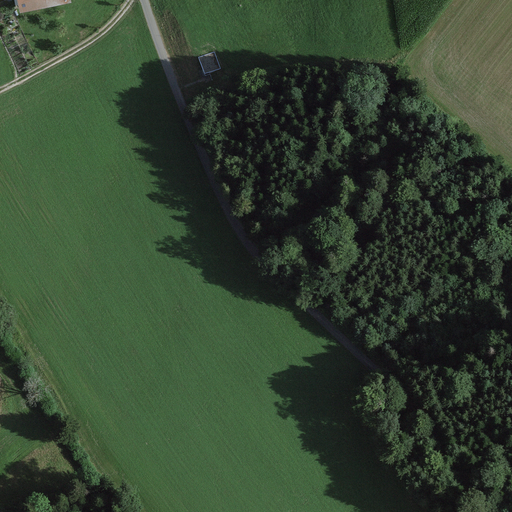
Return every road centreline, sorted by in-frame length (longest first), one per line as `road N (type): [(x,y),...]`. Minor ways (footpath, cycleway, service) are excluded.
road 1 (unclassified): [(144,0),(192,130),(243,235),(416,411),(494,511)]
road 2 (track): [(0,91),(89,43),(131,0)]
